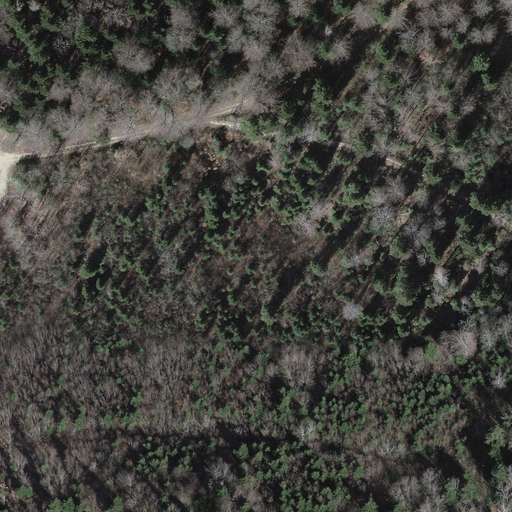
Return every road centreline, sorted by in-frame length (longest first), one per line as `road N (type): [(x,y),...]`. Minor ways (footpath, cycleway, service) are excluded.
road 1 (track): [(0,449),(157,433),(238,435),(382,455),(511,490)]
road 2 (track): [(422,0),(270,94),(145,134),(0,166)]
road 3 (track): [(511,223),(370,151),(207,114)]
